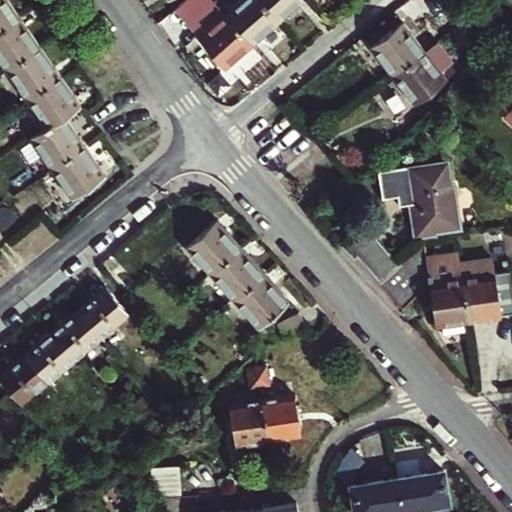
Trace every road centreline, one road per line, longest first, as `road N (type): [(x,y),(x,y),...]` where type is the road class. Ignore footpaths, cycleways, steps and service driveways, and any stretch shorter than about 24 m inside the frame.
road 1 (tertiary): [(445,410),(208,141)]
road 2 (residential): [(0,309),(208,141)]
road 3 (residential): [(208,141),(381,0)]
road 4 (residential): [(320,511),(321,473),(338,442),(373,423),(445,410)]
road 5 (tertiary): [(208,141),(108,0)]
road 6 (unknown): [(318,492),(228,504),(216,493),(210,465)]
